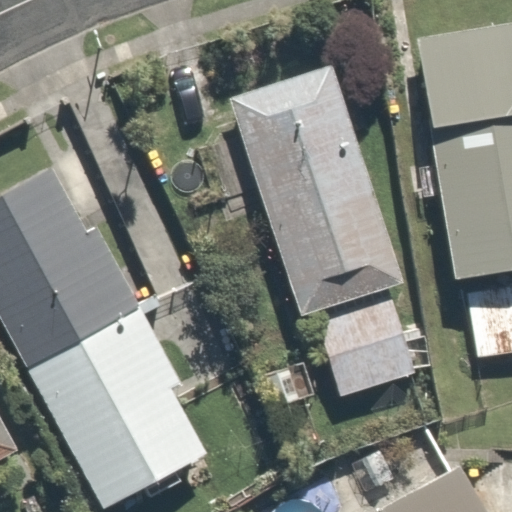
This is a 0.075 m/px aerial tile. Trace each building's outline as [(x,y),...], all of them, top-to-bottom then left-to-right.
[(511,23),(419,39),(459,277),(511,268),(511,23)] [(337,65),(234,98),(304,317),(407,285),(337,65)] [(137,299),(55,160),(0,192),(0,321),(25,364),(137,299)] [(0,457),(16,449),(0,417),(0,457)] [(489,511),(465,465),(375,511),(489,511)]
